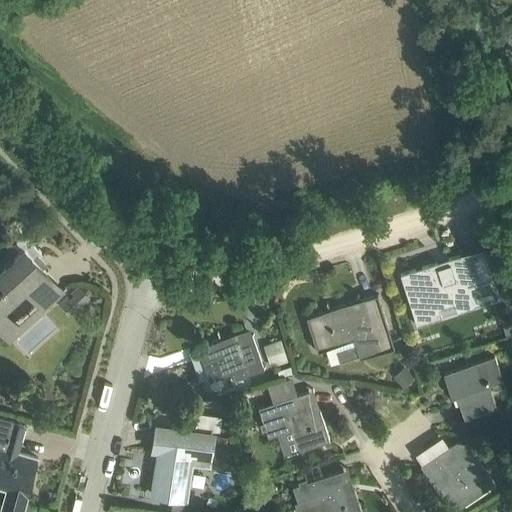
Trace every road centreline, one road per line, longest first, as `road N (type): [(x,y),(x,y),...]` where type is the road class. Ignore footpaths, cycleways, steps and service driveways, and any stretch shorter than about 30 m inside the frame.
road 1 (residential): [(142,302),(511,188)]
road 2 (residential): [(142,302),(139,272),(118,240),(0,110)]
road 3 (residential): [(87,511),(142,302)]
road 4 (residential): [(411,511),(372,447),(413,428)]
